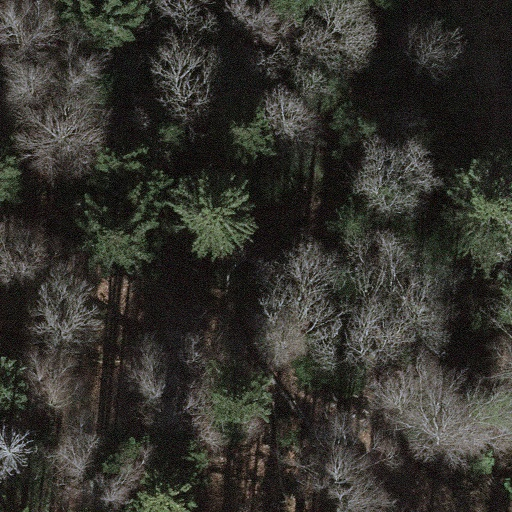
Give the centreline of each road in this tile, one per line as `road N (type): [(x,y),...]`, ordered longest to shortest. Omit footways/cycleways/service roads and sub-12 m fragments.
road 1 (track): [(0,246),(55,258),(258,349)]
road 2 (track): [(462,511),(258,349)]
